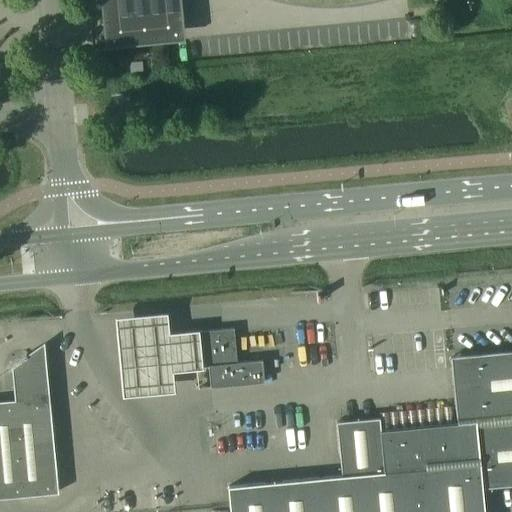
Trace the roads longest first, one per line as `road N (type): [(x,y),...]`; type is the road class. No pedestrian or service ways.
road 1 (secondary): [(74,276),(511,223)]
road 2 (secondary): [(511,185),(202,215)]
road 3 (unclassified): [(202,215),(108,213),(67,188)]
road 4 (secondary): [(202,215),(70,234)]
